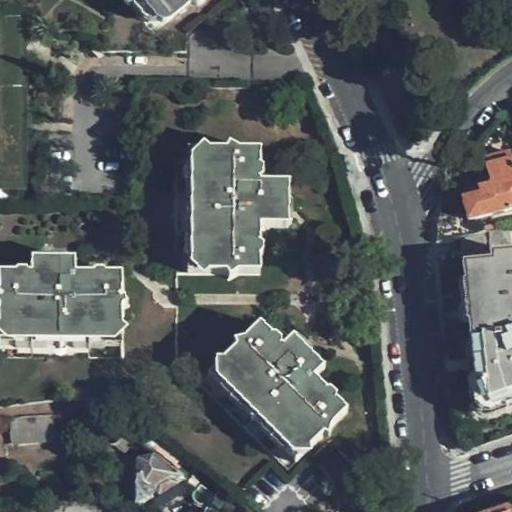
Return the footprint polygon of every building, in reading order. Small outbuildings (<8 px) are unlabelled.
[(130,0),(131,3),(133,5),(135,6),(138,6),(143,0),(150,0),(170,26),(204,0),(130,0)] [(150,0),(143,0),(138,6),(160,34),(170,26),(150,0)] [(23,187),(23,81),(23,23),(18,23),(0,22),(0,187),(10,188),(23,187)] [(511,209),(511,158),(511,154),(485,160),(489,175),(482,178),(483,182),(470,186),(471,190),(464,193),(466,200),(463,202),(468,219),(511,209)] [(276,159),(203,160),(204,279),(283,279),(283,235),(309,234),(310,191),(277,190),(276,159)] [(204,279),(203,160),(190,160),(191,180),(193,279),(204,279)] [(511,224),(461,237),(467,292),(472,361),(475,399),(487,410),(511,401),(511,224)] [(3,285),(4,355),(120,355),(120,280),(75,279),(74,253),(33,253),(33,285),(3,285)] [(260,322),(203,377),(289,465),(346,410),(315,378),(326,368),(295,337),(284,347),(260,322)] [(120,355),(4,355),(4,370),(120,369),(120,355)] [(55,456),(56,431),(21,429),(16,430),(14,454),(55,456)] [(173,477),(179,472),(155,450),(137,458),(136,508),(152,497),(150,492),(157,488),(161,492),(175,482),(173,477)] [(24,511),(120,511),(110,504),(95,500),(24,511)]
